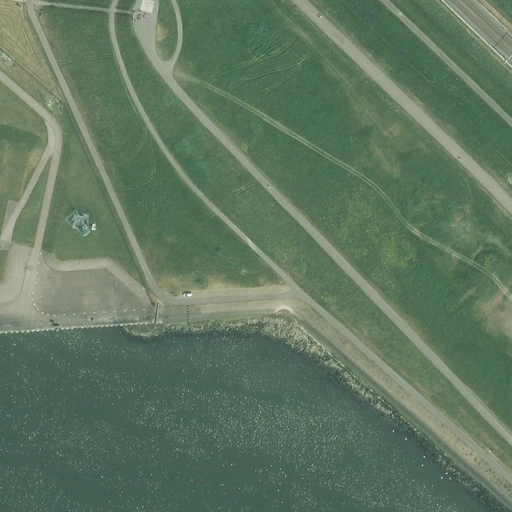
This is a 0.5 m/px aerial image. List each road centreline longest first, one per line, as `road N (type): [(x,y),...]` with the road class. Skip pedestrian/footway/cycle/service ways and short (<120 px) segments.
road 1 (unclassified): [(511,481),(299,296),(178,303),(163,297),(30,0)]
road 2 (track): [(162,71),(235,101),(370,184),(511,299)]
road 3 (unclassified): [(511,209),(296,0)]
